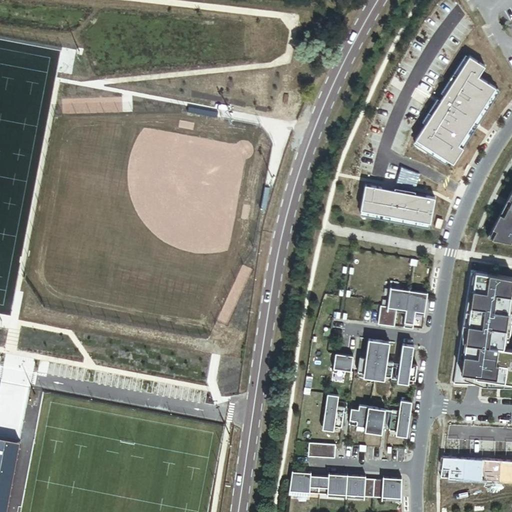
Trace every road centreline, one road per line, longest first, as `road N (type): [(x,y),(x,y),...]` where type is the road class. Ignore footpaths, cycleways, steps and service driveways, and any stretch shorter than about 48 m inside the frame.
road 1 (primary): [(239,511),(280,240),(313,129),(376,0)]
road 2 (residential): [(511,123),(459,220),(425,405)]
